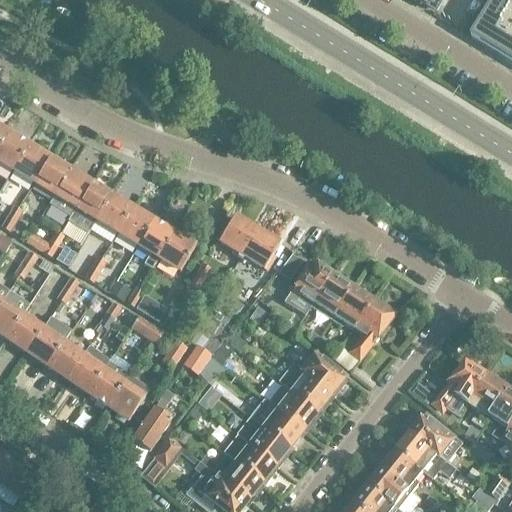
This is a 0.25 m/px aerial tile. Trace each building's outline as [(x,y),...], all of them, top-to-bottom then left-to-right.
[(419,0),(437,10),(443,0),(419,0)] [(511,64),(511,0),(495,0),(471,40),(479,45),(511,64)] [(5,137),(0,145),(0,166),(11,174),(26,150),(5,137)] [(26,150),(11,174),(32,187),(47,162),(26,150)] [(47,162),(32,187),(53,199),(68,175),(47,162)] [(68,222),(74,212),(89,188),(68,175),(53,199),(47,209),(68,222)] [(89,188),(74,212),(94,224),(109,200),(89,188)] [(130,213),(109,200),(94,224),(115,237),(130,213)] [(7,219),(16,225),(22,214),(13,209),(7,219)] [(130,213),(115,237),(135,250),(150,225),(130,213)] [(9,236),(16,225),(7,219),(0,230),(9,236)] [(255,235),(233,221),(226,232),(224,231),(215,245),(230,254),(228,257),(237,263),(255,235)] [(171,238),(150,225),(135,250),(148,257),(141,268),(150,273),(156,262),(171,238)] [(49,245),(58,251),(64,240),(55,234),(49,245)] [(43,256),(48,246),(31,235),(25,245),(43,256)] [(264,275),(273,261),(270,259),(276,248),(255,235),(237,263),(246,268),(248,265),(261,273),(264,275)] [(11,245),(0,238),(0,255),(3,257),(11,245)] [(192,251),(171,238),(156,262),(177,275),(192,251)] [(48,246),(43,256),(51,261),(58,251),(49,245),(48,246)] [(21,266),(30,271),(37,261),(28,255),(21,266)] [(91,271),(100,276),(106,266),(98,260),(91,271)] [(69,272),(80,279),(86,268),(76,261),(69,272)] [(53,271),(42,264),(37,271),(48,278),(53,271)] [(24,282),(30,271),(21,266),(15,277),(24,282)] [(198,293),(204,282),(210,272),(202,266),(189,288),(198,293)] [(312,309),(330,281),(310,268),(292,296),(310,308),(312,309)] [(93,287),(100,276),(91,271),(84,282),(93,287)] [(96,289),(107,296),(114,285),(103,278),(96,289)] [(333,320),(350,294),(330,281),(312,309),(310,308),(308,312),(319,320),(322,315),(331,321),(333,320)] [(64,292),(73,298),(80,287),(71,282),(64,292)] [(107,296),(125,306),(131,296),(132,295),(114,284),(114,285),(107,296)] [(131,296),(140,301),(146,290),(138,285),(132,295),(131,296)] [(66,308),(73,298),(64,292),(58,303),(66,308)] [(237,319),(244,308),(250,297),(241,292),(228,314),(237,319)] [(352,335),(362,320),(370,307),(350,294),(333,320),(331,321),(328,325),(340,333),(342,328),(352,335)] [(27,309),(6,295),(0,304),(0,340),(4,343),(19,320),(20,319),(27,309)] [(133,312),(140,301),(131,296),(125,306),(133,312)] [(105,302),(96,297),(91,306),(100,311),(105,302)] [(135,313),(157,326),(166,313),(143,299),(135,313)] [(272,304),(267,311),(275,317),(280,311),(272,304)] [(104,317),(113,322),(119,311),(111,306),(104,317)] [(362,320),(352,335),(361,340),(347,358),(358,364),(392,321),(370,307),(362,320)] [(106,333),(113,322),(104,317),(97,328),(106,333)] [(19,320),(4,343),(24,356),(40,333),(20,319),(19,320)] [(154,347),(161,337),(137,322),(131,333),(154,347)] [(40,333),(24,356),(44,370),(60,346),(40,333)] [(312,346),(317,339),(309,333),(304,339),(312,346)] [(317,339),(312,346),(320,352),(325,346),(317,339)] [(184,352),(173,345),(159,366),(170,373),(184,352)] [(80,360),(60,346),(44,370),(65,384),(80,360)] [(210,361),(193,350),(181,367),(198,379),(210,361)] [(282,359),(290,366),(295,359),(287,353),(282,359)] [(330,399),(345,381),(314,357),(300,375),(330,399)] [(284,373),(290,366),(282,359),(276,366),(284,373)] [(80,360),(65,384),(85,397),(101,374),(80,360)] [(467,408),(484,380),(479,377),(465,368),(433,408),(443,416),(455,401),(467,408)] [(101,374),(85,397),(105,411),(121,387),(101,374)] [(316,417),(330,399),(300,375),(293,384),(296,386),(289,395),(316,417)] [(126,425),(142,401),(148,393),(126,379),(121,387),(105,411),(126,425)] [(480,435),(489,422),(487,422),(505,393),(484,380),(467,408),(476,415),(473,420),(474,420),(469,428),(480,435)] [(267,407),(271,411),(302,435),(316,417),(289,395),(289,396),(289,395),(281,389),(267,407)] [(172,399),(164,393),(129,444),(147,456),(167,425),(158,419),(172,399)] [(506,441),(509,435),(508,434),(511,427),(511,397),(505,393),(487,422),(489,422),(497,427),(493,433),(495,434),(490,441),(500,447),(504,440),(506,441)] [(254,410),(260,402),(252,395),(245,403),(254,410)] [(271,411),(264,420),(267,422),(261,430),(288,452),(302,435),(271,411)] [(410,437),(439,461),(454,442),(425,419),(410,437)] [(224,430),(232,436),(238,430),(230,423),(224,430)] [(261,430),(253,424),(239,442),(243,446),(274,470),(288,452),(261,430)] [(227,443),(232,436),(224,430),(219,437),(227,443)] [(321,461),(337,444),(326,433),(310,450),(321,461)] [(470,435),(465,442),(472,446),(477,440),(470,435)] [(460,477),(451,470),(439,461),(410,437),(396,455),(422,477),(430,467),(449,483),(453,477),(457,480),(460,477)] [(153,461),(163,470),(178,452),(167,444),(153,461)] [(239,457),(233,466),(260,488),(274,470),(243,446),(236,455),(239,457)] [(422,477),(396,455),(381,473),(411,497),(417,488),(415,486),(422,477)] [(197,465),(205,471),(211,464),(203,458),(197,465)] [(0,481),(10,467),(0,460),(0,481)] [(260,488),(233,466),(225,460),(211,477),(215,481),(246,505),(260,488)] [(451,470),(460,477),(465,471),(456,464),(451,470)] [(200,478),(205,471),(197,465),(192,472),(200,478)] [(33,483),(10,467),(0,481),(0,489),(20,502),(33,483)] [(393,511),(410,511),(418,502),(411,497),(381,473),(367,491),(393,511)] [(497,478),(486,495),(498,504),(509,486),(497,478)] [(240,511),(246,505),(215,481),(214,483),(212,482),(199,498),(216,511),(240,511)] [(393,511),(367,491),(353,509),(355,511),(393,511)] [(470,511),(488,511),(495,503),(480,491),(473,500),(477,503),(470,511)] [(511,511),(511,496),(508,494),(500,507),(498,510),(501,511),(511,511)] [(428,499),(423,506),(430,511),(432,511),(437,506),(428,499)]
